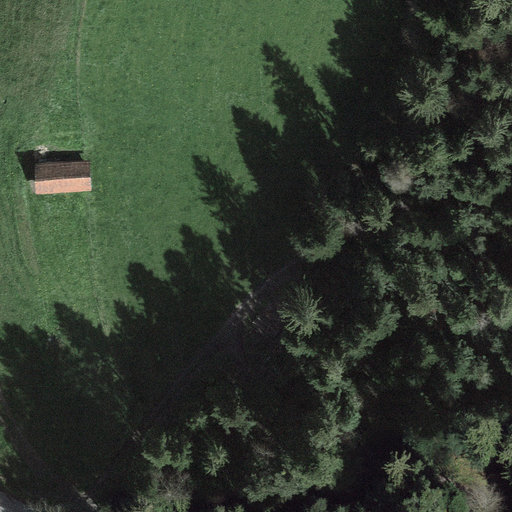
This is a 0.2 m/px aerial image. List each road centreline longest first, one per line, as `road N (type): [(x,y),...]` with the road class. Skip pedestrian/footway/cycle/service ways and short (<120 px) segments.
road 1 (track): [(28,511),(90,501),(278,274),(404,205),(511,186)]
road 2 (track): [(495,511),(447,484),(377,474),(90,501),(49,473),(0,405)]
road 3 (track): [(232,326),(247,390),(270,428),(340,474)]
